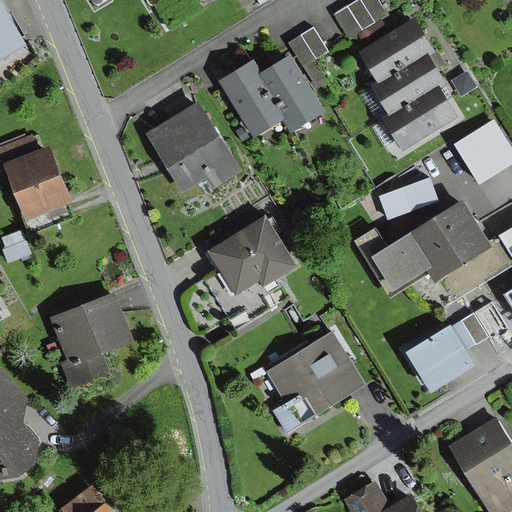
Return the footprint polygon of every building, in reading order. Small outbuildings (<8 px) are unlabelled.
[(0,0),(0,59),(32,40),(9,0),(0,0)] [(359,0),(353,4),(334,15),(349,39),(388,15),(378,0),(359,0)] [(363,52),(383,83),(431,52),(438,48),(418,17),(363,52)] [(301,35),(290,42),(304,67),(328,53),(313,28),(301,35)] [(293,51),(261,70),(289,115),(296,127),(327,108),(293,51)] [(449,79),(431,52),(383,83),(376,87),(393,114),(442,83),(449,79)] [(256,135),(289,115),(261,70),(254,59),(222,78),(256,135)] [(462,115),(442,83),(393,114),(387,118),(407,150),(462,115)] [(176,113),(148,130),(168,164),(184,191),(206,178),(212,187),(242,169),(199,99),(176,113)] [(511,139),(497,116),(457,142),(482,183),(511,163),(511,139)] [(0,146),(0,149),(4,154),(9,167),(16,185),(28,217),(29,217),(71,201),(77,198),(54,141),(40,147),(34,133),(0,146)] [(4,154),(0,149),(0,170),(9,167),(4,154)] [(383,194),(391,219),(444,202),(436,177),(383,194)] [(29,217),(16,185),(13,186),(32,233),(77,215),(74,206),(71,201),(29,217)] [(465,196),(377,251),(399,286),(430,267),(438,279),(495,243),(465,196)] [(270,211),(211,248),(215,255),(239,293),(262,279),(266,286),(302,264),(270,211)] [(113,294),(49,318),(67,361),(61,363),(70,387),(110,375),(102,354),(133,342),(117,304),(113,294)] [(477,310),(463,319),(478,344),(492,335),(477,310)] [(454,321),(409,348),(435,390),(480,362),(454,321)] [(334,330),(269,370),(288,400),(274,409),(289,433),(368,385),(334,330)] [(3,365),(0,367),(0,477),(24,471),(40,460),(42,438),(26,419),(29,397),(3,365)] [(507,511),(511,509),(511,441),(497,417),(451,446),(492,511),(507,511)] [(379,478),(349,497),(358,511),(426,511),(413,491),(395,503),(379,478)] [(96,481),(64,506),(68,511),(125,511),(112,495),(109,498),(96,481)]
